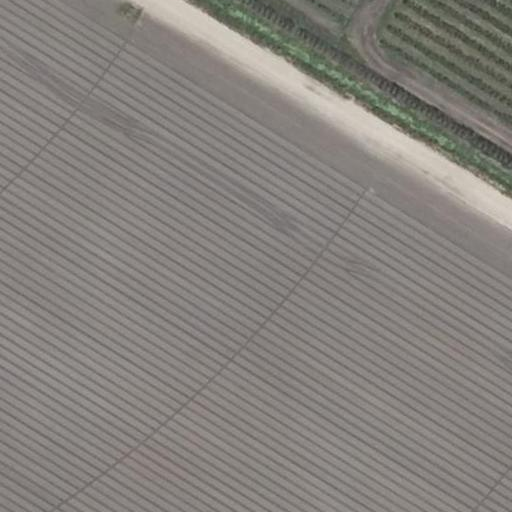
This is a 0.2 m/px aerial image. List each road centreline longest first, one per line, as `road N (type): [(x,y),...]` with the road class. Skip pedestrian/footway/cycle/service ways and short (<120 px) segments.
road 1 (track): [(511,219),(156,0)]
road 2 (track): [(368,0),(371,54),(511,141)]
